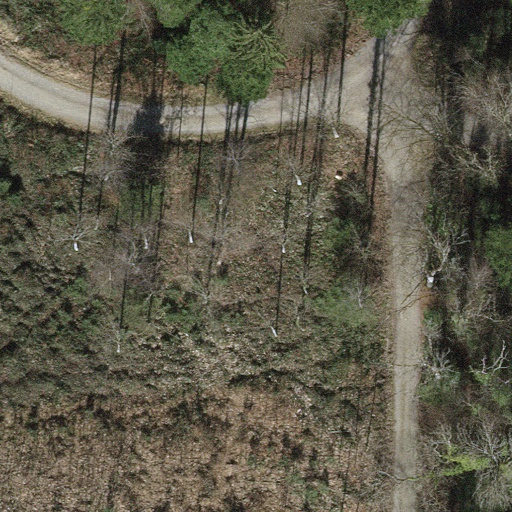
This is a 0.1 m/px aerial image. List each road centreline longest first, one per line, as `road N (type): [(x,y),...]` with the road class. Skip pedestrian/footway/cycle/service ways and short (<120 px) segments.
road 1 (track): [(395,79),(403,511)]
road 2 (track): [(0,60),(53,99),(216,119),(395,79)]
